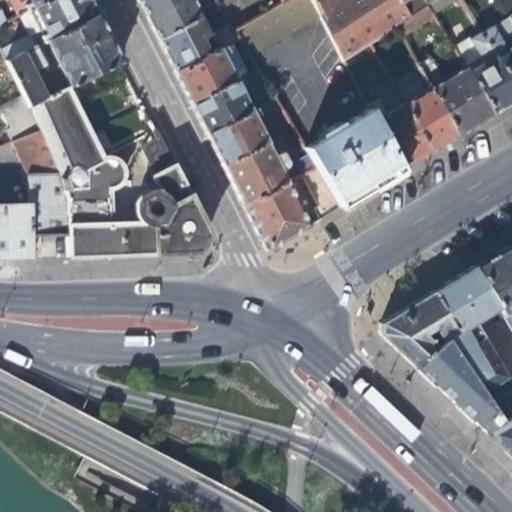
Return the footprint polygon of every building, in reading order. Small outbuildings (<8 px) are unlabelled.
[(18,0),(15,2),(21,14),(27,11),(49,0),(18,0)] [(27,35),(33,47),(38,44),(46,40),(95,15),(86,0),(49,0),(27,11),(37,30),(27,35)] [(276,0),(279,4),(287,0),(136,0),(156,37),(199,15),(191,0),(276,0)] [(245,56),(319,18),(309,0),(287,0),(279,4),(232,30),(230,31),(235,40),(245,56)] [(309,0),(319,18),(341,63),(368,45),(392,30),(402,23),(395,10),(390,0),(309,0)] [(390,0),(395,10),(409,0),(390,0)] [(419,12),(411,0),(409,0),(395,10),(402,23),(419,12)] [(511,0),(506,0),(500,5),(506,16),(511,25),(511,0)] [(17,16),(27,35),(37,30),(27,11),(21,14),(17,16)] [(70,88),(119,63),(95,15),(46,40),(70,88)] [(199,41),(210,36),(205,26),(199,15),(156,37),(174,72),(206,55),(199,41)] [(224,16),(205,26),(210,36),(217,50),(221,48),(235,40),(230,31),(232,30),(224,16)] [(511,25),(506,16),(480,32),(511,87),(511,25)] [(456,58),(462,68),(491,117),(505,108),(511,103),(511,87),(480,32),(470,39),(475,46),(456,58)] [(0,48),(0,52),(4,61),(24,51),(18,39),(0,48)] [(47,62),(38,44),(33,47),(30,48),(24,51),(4,61),(27,109),(50,98),(45,88),(47,62)] [(224,54),(221,48),(217,50),(206,55),(174,72),(190,104),(233,81),(220,56),(224,54)] [(412,64),(414,69),(455,139),(474,127),(491,117),(462,68),(438,83),(423,58),(412,64)] [(415,97),(401,106),(428,155),(445,145),(455,139),(414,69),(403,75),(415,97)] [(237,79),(233,81),(190,104),(205,134),(248,112),(235,87),(239,85),(237,79)] [(256,108),(258,107),(273,100),(263,85),(248,92),(256,108)] [(122,173),(120,166),(118,163),(114,161),(111,159),(107,159),(102,161),(66,90),(50,98),(27,109),(38,130),(57,174),(65,208),(66,236),(67,258),(138,255),(196,252),(206,236),(187,197),(171,166),(151,177),(158,193),(155,191),(147,191),(141,193),(137,195),(136,202),(118,201),(118,225),(108,225),(107,190),(116,187),(120,183),(122,177),(122,173)] [(18,96),(0,106),(0,113),(11,134),(32,123),(18,96)] [(279,110),(273,100),(258,107),(264,118),(279,110)] [(366,107),(371,116),(402,171),(416,163),(428,155),(401,106),(383,117),(374,101),(366,107)] [(252,110),(248,112),(205,134),(221,165),(264,143),(252,119),(256,116),(252,110)] [(304,150),(315,167),(341,208),(355,200),(402,171),(371,116),(331,136),(329,131),(315,138),(318,143),(304,150)] [(0,260),(12,260),(30,259),(30,247),(29,238),(66,236),(65,208),(57,174),(38,130),(9,143),(24,177),(26,206),(0,206),(0,260)] [(284,183),(264,143),(221,165),(241,206),(284,183)] [(300,175),(323,220),(341,208),(315,167),(300,175)] [(307,229),(284,183),(241,206),(263,248),(271,251),(287,241),(307,229)] [(511,242),(503,248),(511,263),(511,242)] [(501,315),(511,308),(511,263),(503,248),(473,267),(501,315)] [(484,397),(499,425),(511,417),(511,334),(501,315),(473,267),(454,278),(437,288),(429,293),(452,334),(487,313),(499,335),(485,343),(501,369),(501,387),(484,397)] [(442,340),(452,334),(429,293),(377,325),(378,335),(413,368),(437,343),(442,340)] [(484,397),(442,340),(437,343),(413,368),(483,434),(499,425),(484,397)] [(511,417),(499,425),(483,434),(511,462),(511,417)]
